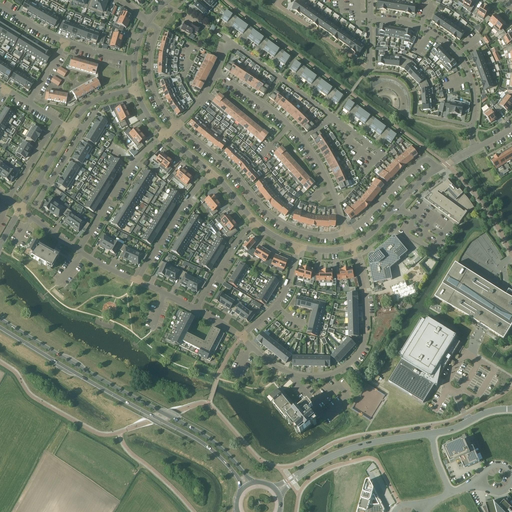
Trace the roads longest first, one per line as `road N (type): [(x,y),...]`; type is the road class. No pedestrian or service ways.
road 1 (primary): [(252,482),(200,432),(0,319)]
road 2 (primary): [(0,328),(202,442),(243,487)]
road 3 (residential): [(241,336),(293,374),(327,375),(349,364),(367,330),(351,246)]
road 4 (residential): [(346,234),(316,235),(278,220),(176,126)]
road 5 (residential): [(370,17),(421,26),(454,49),(473,81),(473,126)]
road 6 (residential): [(218,71),(229,41),(329,116)]
road 7 (residential): [(165,134),(131,163),(78,250)]
road 8 (unclassified): [(303,472),(356,446),(431,432)]
road 9 (residential): [(473,126),(415,114),(410,83),(394,72),(369,71)]
road 10 (residential): [(137,281),(211,172)]
road 11 (residential): [(437,169),(425,159),(346,234)]
road 12 (residential): [(368,67),(275,3),(282,0)]
